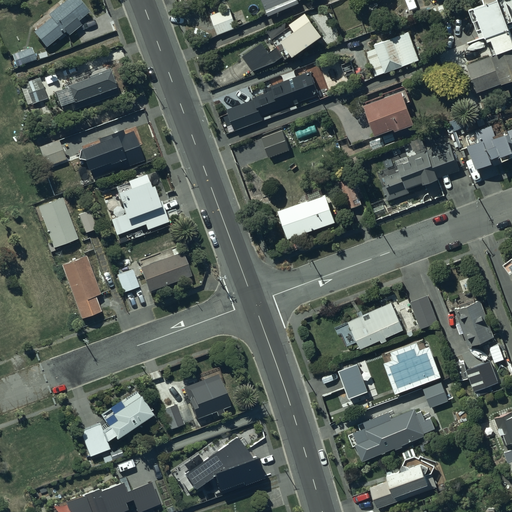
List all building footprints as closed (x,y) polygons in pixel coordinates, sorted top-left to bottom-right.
[(49,18),(31,32),(44,47),(62,33),(59,29),(61,28),(66,35),(80,25),(77,21),(88,12),(78,0),(64,0),(46,14),(49,18)] [(260,0),(267,16),(299,3),(297,0),(260,0)] [(495,53),(511,46),(511,40),(506,22),(511,20),(511,0),(482,0),(483,4),(473,7),(483,35),(484,35),(486,40),(490,39),(495,53)] [(228,8),(209,15),(217,35),(236,27),(228,8)] [(291,56),(321,35),(304,11),(288,23),(292,30),(286,34),(283,30),(271,39),(284,58),(290,54),(291,56)] [(375,48),(366,51),(374,74),(384,70),(384,72),(419,59),(409,32),(374,44),(375,48)] [(261,42),(242,56),(252,70),(265,61),(268,64),(271,61),(273,63),(278,59),(277,56),(279,55),(273,48),(268,52),(261,42)] [(511,46),(495,53),(466,65),(476,92),(511,78),(511,46)] [(31,47),(10,54),(15,67),(35,60),(31,47)] [(88,77),(62,86),(70,110),(118,93),(109,68),(87,76),(88,77)] [(226,109),(234,130),(263,119),(261,115),(319,95),(310,71),(265,88),(266,91),(252,96),(253,99),(226,109)] [(38,77),(23,83),(30,104),(45,98),(38,77)] [(400,90),(362,104),(374,135),(393,128),(394,130),(412,124),(400,90)] [(511,155),(511,127),(506,130),(507,132),(504,133),(503,130),(495,133),(491,124),(475,130),(464,134),(468,144),(466,144),(475,168),(491,162),(489,157),(497,154),(497,155),(500,154),(501,159),(511,155)] [(98,141),(78,149),(87,173),(89,173),(92,180),(143,160),(133,134),(134,133),(131,126),(97,139),(98,141)] [(283,130),(261,138),(269,158),(290,150),(283,130)] [(392,132),(369,141),(372,149),(395,140),(392,132)] [(65,160),(57,140),(38,147),(46,167),(65,160)] [(380,179),(383,178),(388,192),(384,194),(387,201),(409,193),(407,187),(421,182),(422,184),(460,170),(449,141),(445,143),(443,140),(434,143),(435,146),(408,156),(407,154),(394,159),(396,164),(377,171),(380,179)] [(124,180),(125,184),(114,188),(116,192),(114,193),(122,214),(109,219),(115,235),(144,224),(146,230),(168,222),(159,200),(156,201),(150,186),(147,187),(142,173),(124,180)] [(325,194),(277,210),(287,239),(335,222),(325,194)] [(61,197),(36,206),(52,248),(76,239),(61,197)] [(89,210),(77,215),(84,233),(96,228),(89,210)] [(181,252),(178,253),(175,247),(170,249),(172,255),(138,268),(147,291),(189,276),(181,252)] [(86,255),(60,265),(79,318),(100,311),(94,296),(100,294),(86,255)] [(509,272),(511,270),(511,271),(511,274),(511,275),(511,278),(511,256),(511,257),(502,263),(509,272)] [(132,269),(116,276),(123,293),(138,287),(132,269)] [(421,274),(403,281),(420,329),(438,321),(428,296),(429,296),(421,274)] [(455,311),(468,347),(494,338),(481,301),(455,311)] [(360,316),(348,321),(359,349),(379,341),(380,344),(388,341),(386,337),(404,330),(392,302),(362,315),(361,312),(359,313),(360,316)] [(396,395),(442,379),(430,347),(420,350),(418,343),(391,353),(394,361),(385,365),(396,395)] [(499,343),(489,347),(489,348),(487,349),(489,355),(491,355),(494,362),(504,359),(499,343)] [(469,371),(478,396),(492,391),(491,387),(499,384),(491,363),(469,371)] [(349,400),(369,392),(358,365),(339,372),(349,400)] [(183,387),(195,420),(215,413),(217,417),(223,415),(222,410),(229,407),(218,376),(201,382),(201,380),(183,387)] [(423,390),(431,409),(449,402),(442,383),(423,390)] [(121,404),(120,402),(99,416),(106,427),(105,428),(106,429),(103,431),(102,427),(100,427),(99,424),(79,432),(89,458),(109,450),(106,442),(112,438),(114,441),(152,415),(137,392),(125,401),(126,402),(121,404)] [(184,425),(176,405),(162,410),(170,431),(184,425)] [(356,446),(363,463),(425,437),(424,434),(435,429),(432,419),(426,422),(422,413),(418,415),(416,410),(392,420),(389,413),(364,424),(366,429),(354,434),(358,444),(356,446)] [(511,411),(511,410),(502,412),(493,417),(503,444),(511,440),(511,441),(511,440),(511,411)] [(211,481),(216,496),(244,486),(245,488),(265,481),(256,457),(250,459),(237,440),(184,476),(196,493),(211,481)] [(511,471),(511,448),(503,451),(511,472),(511,471)] [(385,473),(385,480),(369,486),(376,507),(436,486),(431,472),(434,464),(436,462),(409,449),(403,462),(400,462),(397,469),(385,473)] [(136,511),(144,511),(161,506),(152,483),(127,492),(124,483),(102,491),(101,489),(62,503),(65,511),(125,511),(123,505),(133,501),(136,511)]
